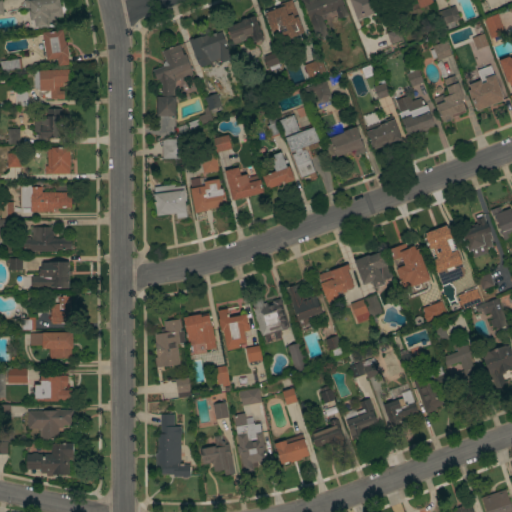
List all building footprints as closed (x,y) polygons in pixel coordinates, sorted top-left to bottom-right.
[(59,0),(60,6),(61,6),(63,16),(56,17),(57,26),(32,29),(31,21),(30,21),(29,12),(28,12),(27,7),(25,7),(24,0),(59,0)] [(289,0),(295,0),(296,2),(298,2),(302,11),(297,13),(313,57),(304,60),(295,36),(281,42),(274,22),(276,21),(274,17),(266,20),(262,10),(289,0)] [(340,0),(343,6),(344,6),(348,15),(339,19),(335,10),(320,15),(329,37),(318,41),(302,1),(307,0),(340,0)] [(383,0),(386,8),(356,19),(349,0),(383,0)] [(433,3),(431,0),(415,0),(419,9),(433,3)] [(448,7),(448,8),(455,5),(459,19),(454,21),(456,27),(443,31),(436,12),(448,7)] [(497,13),(504,33),(501,34),(503,39),(495,42),(494,37),(491,38),(483,18),(497,13)] [(250,38),(233,44),(226,27),(241,21),(241,20),(245,18),(245,19),(254,15),(263,38),(253,41),(252,42),(250,38)] [(479,19),(488,45),(475,50),(466,24),(479,19)] [(386,32),(399,27),(403,39),(390,43),(386,32)] [(69,56),(68,57),(69,64),(59,66),(57,59),(47,60),(46,58),(45,58),(43,44),(37,45),(35,35),(42,34),(42,33),(63,29),(64,41),(65,41),(66,45),(67,44),(69,56)] [(194,37),(195,38),(196,38),(198,35),(200,34),(202,35),(208,33),(209,37),(221,32),(226,43),(223,44),(225,48),(227,47),(232,59),(220,63),(219,59),(211,62),(211,63),(200,67),(199,64),(198,64),(188,40),(194,37)] [(436,57),(432,58),(429,50),(433,49),(432,46),(445,40),(451,55),(437,60),(436,57)] [(158,79),(156,80),(152,70),(163,66),(162,65),(164,61),(165,61),(161,51),(179,44),(183,54),(185,54),(192,74),(174,81),(175,81),(174,81),(174,97),(175,97),(175,115),(156,116),(156,96),(161,96),(161,84),(160,84),(158,79)] [(275,51),(281,66),(270,70),(269,66),(267,66),(263,56),(275,51)] [(509,56),(509,57),(511,56),(511,95),(509,97),(509,95),(511,94),(511,91),(508,81),(506,82),(498,60),(509,56)] [(0,60),(20,58),(21,60),(22,60),(23,67),(21,67),(22,69),(1,72),(0,66),(0,60)] [(303,66),(309,79),(324,73),(318,59),(303,66)] [(502,97),(501,97),(502,100),(476,110),(475,108),(474,108),(467,90),(477,86),(475,81),(481,79),(477,69),(490,64),(502,97)] [(406,73),(409,72),(407,67),(413,65),(415,70),(418,69),(422,82),(411,86),(406,73)] [(68,69),(69,82),(62,82),(62,86),(58,86),(58,90),(63,90),(63,99),(52,99),(52,98),(44,99),(44,95),(40,95),(39,88),(34,88),(33,71),(68,69)] [(452,118),(442,122),(441,119),(433,98),(448,92),(446,87),(445,87),(442,79),(454,75),(456,82),(457,82),(463,98),(461,99),(465,109),(464,110),(465,112),(452,117),(452,118)] [(324,80),(331,98),(318,103),(315,94),(305,98),(301,88),(324,80)] [(383,82),(388,95),(377,99),(372,86),(383,82)] [(27,89),(28,106),(15,107),(14,90),(27,89)] [(216,93),(222,108),(210,112),(209,109),(204,97),(216,93)] [(408,94),(411,101),(420,97),(423,106),(426,105),(428,112),(429,112),(434,125),(432,125),(433,127),(409,136),(408,135),(407,135),(398,112),(399,112),(394,100),(408,94)] [(212,119),(201,124),(198,115),(204,113),(202,108),(207,106),(212,119)] [(46,118),(47,108),(60,108),(60,115),(65,115),(64,138),(49,138),(49,139),(37,139),(37,132),(33,132),(34,118),(46,118)] [(401,139),(392,142),(392,141),(374,148),(373,147),(371,147),(364,127),(378,121),(379,125),(385,122),(384,120),(389,118),(388,115),(390,114),(392,120),(393,119),(401,139)] [(318,141),(307,145),(308,149),(306,150),(314,171),(300,177),(278,120),(292,115),(298,130),(300,129),(301,131),(312,127),(318,141)] [(264,120),(274,116),(280,134),(270,137),(264,120)] [(186,123),(187,127),(188,126),(187,122),(198,118),(199,122),(197,122),(198,125),(176,134),(174,128),(186,123)] [(343,132),(342,131),(346,129),(346,128),(350,126),(351,128),(355,126),(365,151),(355,155),(353,150),(336,156),(335,153),(328,156),(323,144),(330,142),(329,137),(343,132)] [(19,128),(19,144),(7,144),(7,128),(19,128)] [(227,134),(231,148),(215,152),(212,138),(227,134)] [(166,139),(176,138),(176,144),(178,144),(178,158),(162,158),(162,140),(166,139)] [(51,149),(51,147),(70,147),(70,173),(44,174),(44,166),(47,166),(46,149),(51,149)] [(274,171),(271,160),(274,159),(272,154),(280,151),(286,167),(289,165),(294,179),(284,183),(283,180),(278,182),(279,184),(269,188),(268,186),(266,187),(262,175),(274,171)] [(6,152),(20,152),(20,167),(6,167),(6,152)] [(200,158),(215,155),(218,170),(203,173),(200,158)] [(238,167),(240,175),(246,174),(247,177),(258,174),(259,179),(260,179),(263,192),(231,200),(224,170),(238,167)] [(190,188),(191,188),(189,179),(199,177),(199,180),(205,179),(205,181),(218,178),(220,189),(223,188),(223,191),(224,191),(227,205),(206,209),(206,210),(194,213),(190,188)] [(30,184),(30,187),(41,187),(41,192),(71,191),(71,207),(53,207),(53,212),(30,212),(30,207),(19,207),(19,184),(30,184)] [(173,184),(173,186),(184,185),(186,200),(185,200),(186,211),(185,212),(186,216),(176,218),(175,213),(156,215),(153,193),(154,193),(153,187),(173,184)] [(12,218),(0,218),(0,201),(12,201),(12,218)] [(497,222),(495,222),(494,218),(495,217),(494,215),(492,216),(490,210),(499,206),(501,211),(509,208),(511,214),(511,237),(504,240),(497,222)] [(486,223),(487,223),(489,230),(488,231),(491,237),(490,238),(491,239),(490,239),(492,246),(485,249),(486,253),(473,257),(471,250),(468,251),(461,231),(471,227),(471,225),(476,223),(474,217),(475,217),(475,215),(481,213),(481,214),(483,214),(486,223)] [(0,219),(16,219),(16,234),(0,234),(0,219)] [(455,259),(456,262),(448,265),(447,262),(432,267),(424,245),(438,240),(437,238),(441,237),(438,230),(449,226),(460,257),(455,259)] [(55,238),(60,238),(60,237),(66,237),(66,238),(71,238),(71,249),(57,249),(57,251),(30,251),(30,248),(22,248),(22,237),(31,237),(31,227),(51,227),(51,231),(53,231),(53,236),(55,238)] [(386,249),(389,248),(389,246),(393,244),(394,246),(396,245),(397,247),(412,241),(415,247),(416,246),(422,262),(409,267),(413,278),(399,283),(386,249)] [(368,254),(368,256),(382,251),(387,265),(386,265),(391,277),(382,280),(384,284),(373,288),(371,281),(362,284),(353,260),(368,254)] [(22,258),(22,270),(8,270),(8,263),(5,263),(5,258),(22,258)] [(68,270),(71,270),(71,275),(68,275),(68,288),(32,288),(30,288),(30,276),(32,276),(32,275),(37,275),(37,271),(38,271),(38,268),(40,268),(40,262),(49,262),(49,261),(68,261),(68,270)] [(353,286),(345,290),(345,291),(341,292),(341,290),(336,292),(338,298),(327,302),(317,274),(330,270),(347,264),(349,268),(347,269),(353,286)] [(466,277),(462,265),(438,273),(442,285),(466,277)] [(493,285),(481,290),(477,277),(489,273),(493,285)] [(474,283),(479,296),(467,301),(462,288),(474,283)] [(310,295),(310,297),(315,295),(323,317),(300,326),(285,288),(296,284),(301,296),(303,298),(310,295)] [(380,306),(373,309),(375,315),(369,317),(363,298),(375,294),(380,306)] [(70,311),(72,311),(72,329),(66,329),(66,322),(51,322),(51,303),(55,303),(55,300),(49,300),(49,295),(59,295),(59,296),(70,296),(70,311)] [(283,310),(284,309),(286,314),(285,314),(288,327),(261,335),(256,320),(255,321),(254,316),(255,316),(250,301),(261,298),(263,303),(265,302),(266,304),(272,302),(271,300),(279,298),(283,310)] [(362,298),(369,318),(356,323),(349,303),(362,298)] [(507,324),(495,329),(494,325),(492,326),(489,319),(492,318),(489,312),(479,316),(475,306),(497,298),(507,324)] [(413,328),(405,306),(416,301),(425,323),(413,328)] [(426,321),(446,317),(443,303),(423,307),(426,321)] [(222,330),(220,331),(218,319),(219,318),(217,310),(227,308),(228,317),(246,314),(249,330),(244,331),(246,342),(238,343),(239,347),(226,350),(222,330)] [(200,313),(200,314),(208,313),(210,325),(212,325),(215,341),(214,341),(215,347),(206,349),(204,342),(188,345),(183,317),(200,313)] [(23,330),(22,317),(34,316),(35,330),(23,330)] [(181,330),(182,330),(184,343),(177,344),(179,364),(159,367),(159,366),(156,366),(154,357),(157,357),(153,334),(161,333),(160,329),(164,328),(163,321),(179,319),(181,330)] [(448,338),(437,343),(432,329),(443,325),(448,338)] [(72,332),(73,348),(70,348),(71,358),(49,358),(48,348),(42,348),(42,345),(30,345),(29,333),(72,332)] [(336,335),(343,354),(332,358),(325,339),(336,335)] [(298,342),(306,368),(295,372),(286,346),(298,342)] [(456,351),(454,347),(466,343),(471,356),(469,357),(473,368),(475,367),(481,381),(462,388),(456,372),(463,370),(461,364),(447,369),(442,356),(456,351)] [(259,344),(262,359),(248,362),(245,347),(259,344)] [(509,347),(510,347),(511,352),(511,365),(511,366),(511,368),(509,368),(510,369),(504,371),(505,372),(501,374),(503,380),(507,379),(507,381),(504,382),(505,385),(495,389),(489,374),(486,375),(482,365),(485,364),(481,353),(505,345),(505,346),(508,344),(509,347)] [(405,350),(408,353),(410,352),(414,363),(404,367),(398,352),(403,349),(405,350)] [(360,361),(361,361),(372,357),(373,359),(374,359),(380,374),(367,378),(365,374),(353,378),(348,366),(360,361)] [(415,387),(413,381),(423,378),(424,381),(429,379),(425,369),(439,363),(448,386),(438,390),(443,404),(436,407),(436,409),(426,413),(416,386),(415,387)] [(229,385),(222,386),(221,383),(217,384),(214,367),(215,367),(214,366),(224,364),(224,365),(225,365),(229,385)] [(26,368),(26,379),(6,379),(6,368),(26,368)] [(34,384),(40,384),(40,375),(44,375),(44,376),(59,376),(59,375),(67,375),(67,386),(64,386),(64,389),(72,389),(72,401),(34,401),(34,384)] [(188,377),(191,395),(177,397),(175,379),(188,377)] [(327,389),(326,387),(329,385),(334,399),(323,403),(319,392),(327,389)] [(292,387),(296,401),(286,404),(282,391),(292,387)] [(258,388),(261,402),(242,405),(239,390),(258,388)] [(395,400),(395,399),(400,397),(400,399),(402,398),(400,392),(409,389),(409,391),(411,390),(415,402),(414,402),(418,412),(406,417),(407,421),(391,427),(382,404),(395,400)] [(354,408),(356,412),(361,409),(358,402),(368,398),(373,411),(377,422),(363,427),(366,434),(352,439),(350,435),(351,435),(343,412),(354,408)] [(225,401),(228,417),(215,419),(212,404),(225,401)] [(10,417),(0,416),(0,404),(10,404),(10,417)] [(54,410),(54,408),(59,408),(59,409),(73,409),(73,425),(62,425),(62,427),(58,427),(58,438),(39,438),(39,429),(38,429),(38,428),(27,428),(27,410),(54,410)] [(267,460),(256,462),(257,466),(253,467),(253,470),(243,472),(240,454),(238,455),(236,446),(238,445),(234,426),(236,426),(233,415),(244,413),(246,424),(253,422),(254,424),(259,423),(267,460)] [(174,414),(174,426),(180,426),(180,428),(181,429),(181,433),(180,435),(180,464),(190,464),(190,476),(188,476),(187,477),(183,477),(182,476),(173,476),(173,474),(169,474),(159,474),(159,465),(155,466),(155,453),(157,453),(157,445),(157,433),(160,433),(160,414),(174,414)] [(340,427),(340,428),(343,435),(340,436),(344,445),(334,449),(331,441),(315,447),(310,434),(331,427),(328,421),(336,418),(336,420),(337,419),(340,427)] [(380,425),(362,429),(364,437),(381,433),(380,425)] [(298,435),(298,434),(300,433),(300,434),(302,434),(308,455),(301,457),(301,459),(291,462),(290,461),(281,464),(276,448),(275,448),(274,443),(284,440),(284,439),(298,435)] [(209,462),(210,463),(202,464),(199,447),(215,444),(214,436),(220,435),(221,440),(224,442),(224,444),(228,444),(230,455),(231,455),(234,473),(225,475),(224,470),(214,471),(212,465),(213,465),(209,462)] [(0,454),(0,443),(8,443),(8,454),(0,454)] [(32,453),(37,452),(37,454),(51,454),(51,443),(73,443),(73,459),(68,459),(68,474),(52,474),(52,476),(46,476),(46,473),(41,473),(41,469),(26,469),(26,453),(32,453)] [(505,489),(511,510),(511,511),(486,511),(481,497),(505,489)]
